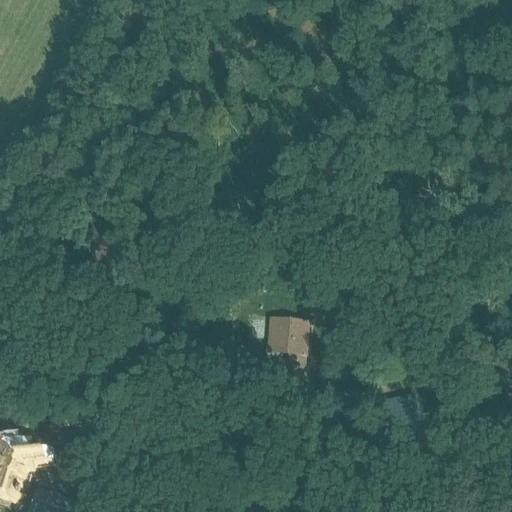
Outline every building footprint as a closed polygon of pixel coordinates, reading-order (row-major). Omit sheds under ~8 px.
[(304,389),(308,356),(312,324),(277,319),(274,343),(275,343),(273,351),(290,353),(286,387),(304,389)] [(46,323),(44,337),(56,339),(57,332),(62,333),(63,326),(46,323)] [(226,363),(214,367),(218,379),(230,376),(226,363)] [(282,427),(280,417),(256,423),(258,433),(282,427)] [(0,500),(15,505),(27,467),(52,464),(48,439),(21,442),(21,445),(5,447),(7,439),(0,436),(0,500)] [(39,492),(32,511),(82,511),(85,507),(39,492)]
